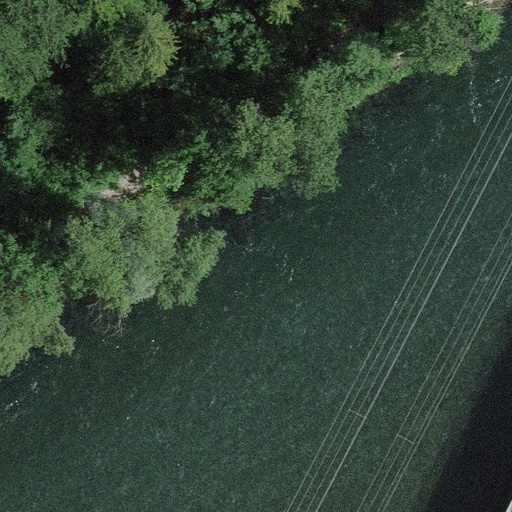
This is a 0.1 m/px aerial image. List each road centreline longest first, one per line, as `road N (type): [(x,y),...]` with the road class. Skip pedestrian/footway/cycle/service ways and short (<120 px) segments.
road 1 (unknown): [(0,278),(393,0)]
road 2 (track): [(130,0),(0,93)]
